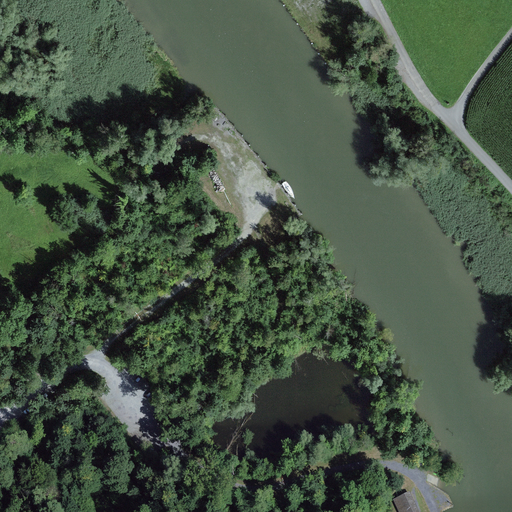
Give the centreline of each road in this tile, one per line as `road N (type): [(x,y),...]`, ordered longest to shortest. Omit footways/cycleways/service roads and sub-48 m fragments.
road 1 (track): [(435,511),(420,481),(380,463),(284,488),(235,488),(177,449),(95,358)]
road 2 (track): [(252,225),(279,285),(280,318),(208,395),(145,506)]
road 3 (track): [(259,191),(252,225),(231,250),(95,358)]
road 4 (unclassified): [(454,119),(419,87),(374,0)]
